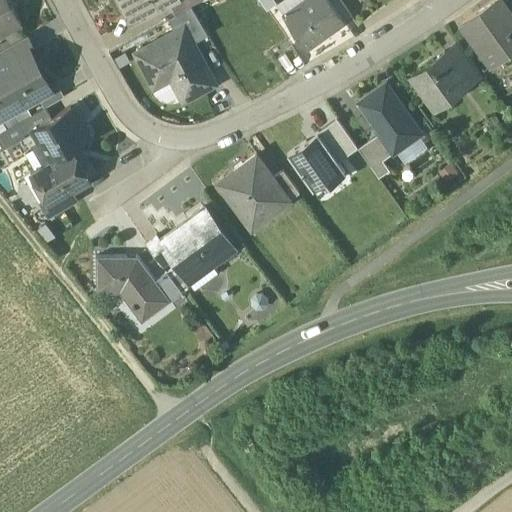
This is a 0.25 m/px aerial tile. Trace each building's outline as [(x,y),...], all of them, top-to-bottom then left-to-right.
[(10,0),(0,0),(0,30),(21,20),(10,0)] [(118,0),(129,21),(169,0),(118,0)] [(329,0),(299,0),(283,12),(306,46),(343,20),(329,0)] [(511,14),(501,0),(490,0),(460,22),(482,52),(493,44),(502,56),(511,49),(511,14)] [(207,31),(191,3),(175,11),(182,23),(183,22),(193,39),(207,31)] [(167,15),(174,27),(134,49),(149,77),(166,68),(182,97),(214,80),(193,39),(183,22),(182,23),(175,11),(167,15)] [(26,32),(0,46),(0,52),(3,58),(5,61),(27,48),(28,50),(34,47),(26,32)] [(481,72),(457,39),(444,49),(445,51),(444,51),(465,80),(466,80),(467,82),(481,72)] [(27,48),(5,61),(3,58),(0,60),(0,103),(3,109),(0,110),(0,113),(48,86),(28,50),(27,48)] [(465,80),(444,51),(445,51),(444,49),(411,73),(427,95),(437,88),(444,98),(467,82),(466,80),(465,80)] [(420,131),(385,81),(358,100),(379,130),(393,150),(420,131)] [(51,113),(31,125),(32,126),(35,132),(50,156),(70,144),(88,134),(69,102),(51,113)] [(45,103),(0,128),(0,139),(2,143),(32,126),(31,125),(51,113),(45,103)] [(357,145),(335,116),(317,129),(339,159),(357,145)] [(347,169),(339,159),(317,129),(287,152),(313,187),(326,177),(329,182),(347,169)] [(379,130),(357,145),(378,175),(389,167),(382,157),(393,150),(379,130)] [(50,156),(44,160),(43,159),(31,166),(38,179),(46,181),(51,190),(53,193),(70,184),(88,174),(70,144),(50,156)] [(256,150),(217,179),(244,216),(258,206),(264,214),(289,196),(273,173),(256,150)] [(299,189),(282,166),(273,173),(289,196),(299,189)] [(70,184),(53,193),(51,190),(39,198),(49,213),(77,197),(70,184)] [(234,243),(204,203),(187,215),(190,219),(163,238),(161,240),(171,253),(185,272),(208,255),(212,259),(234,243)] [(163,238),(157,230),(146,238),(161,260),(171,253),(161,240),(163,238)] [(155,275),(137,251),(96,251),(96,283),(121,283),(144,315),(170,296),(155,275)] [(182,288),(166,267),(155,275),(170,296),(182,288)]
